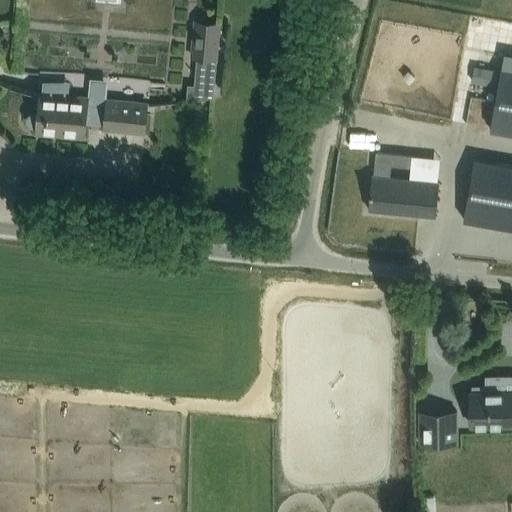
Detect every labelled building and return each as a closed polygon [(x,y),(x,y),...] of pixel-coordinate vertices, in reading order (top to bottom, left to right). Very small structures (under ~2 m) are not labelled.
[(216,58),(219,22),(195,20),(192,56),(216,58)] [(151,71),(152,59),(105,58),(104,95),(118,96),(119,69),(151,71)] [(511,69),(501,67),(490,129),(511,132),(511,69)] [(28,116),(27,120),(30,124),(33,126),(37,126),(37,130),(84,134),(85,118),(90,118),(105,120),(104,126),(143,130),(144,130),(147,104),(143,104),(93,102),(67,99),(67,93),(69,81),(45,79),(43,95),(40,95),(39,113),(35,112),(31,113),(28,116)] [(386,145),(411,146),(412,133),(387,131),(386,145)] [(511,165),(476,159),(465,218),(511,226),(511,165)] [(368,209),(436,215),(439,181),(371,174),(368,209)] [(511,388),(469,389),(469,425),(511,424),(511,388)] [(421,444),(457,443),(456,410),(420,412),(421,444)]
